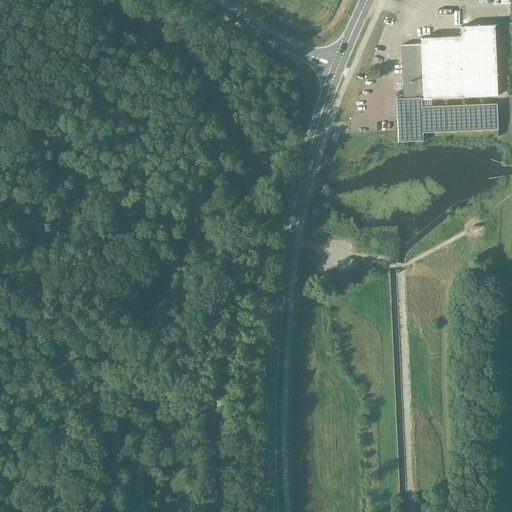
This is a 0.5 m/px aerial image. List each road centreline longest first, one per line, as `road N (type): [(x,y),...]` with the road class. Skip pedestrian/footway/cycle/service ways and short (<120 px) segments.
road 1 (secondary): [(271,511),(268,403),(279,285),(301,177),(337,68)]
road 2 (track): [(448,276),(442,381),(456,511)]
